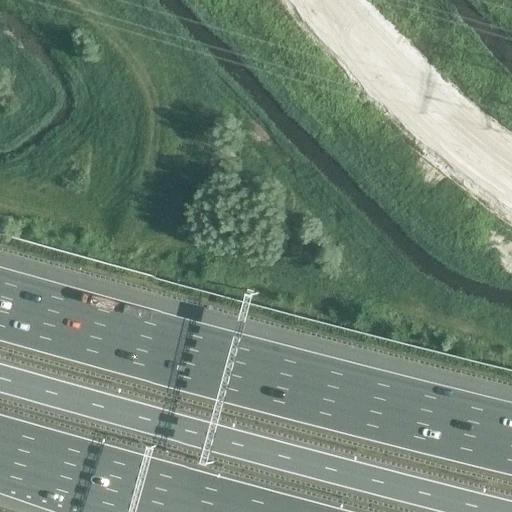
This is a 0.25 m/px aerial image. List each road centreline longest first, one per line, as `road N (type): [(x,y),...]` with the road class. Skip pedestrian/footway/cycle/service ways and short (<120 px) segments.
road 1 (motorway): [(511,443),(0,307)]
road 2 (motorway): [(0,381),(481,511)]
road 3 (secondary): [(511,182),(441,125),(333,0)]
road 4 (motorway): [(0,454),(210,511)]
